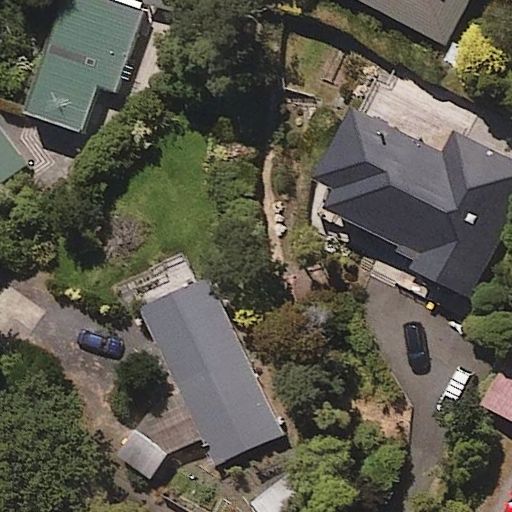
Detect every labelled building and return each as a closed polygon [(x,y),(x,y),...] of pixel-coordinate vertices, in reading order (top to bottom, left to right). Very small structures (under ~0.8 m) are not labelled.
[(148,15),(101,0),(75,0),(35,122),(89,139),(104,92),(120,97),(148,15)] [(477,0),(355,0),(450,51),(477,0)] [(316,196),(325,200),(315,223),(377,250),(373,259),(401,272),(397,281),(476,316),(511,234),(511,156),(460,133),(450,155),(353,112),(316,196)] [(0,124),(0,192),(32,170),(0,124)] [(137,292),(185,396),(140,416),(154,446),(137,467),(154,484),(175,457),(207,442),(219,469),(293,435),(211,258),(137,292)] [(44,313),(7,286),(0,295),(0,322),(24,340),(44,313)] [(511,357),(485,410),(511,423),(511,357)] [(303,511),(317,503),(297,474),(255,503),(261,511),(303,511)]
